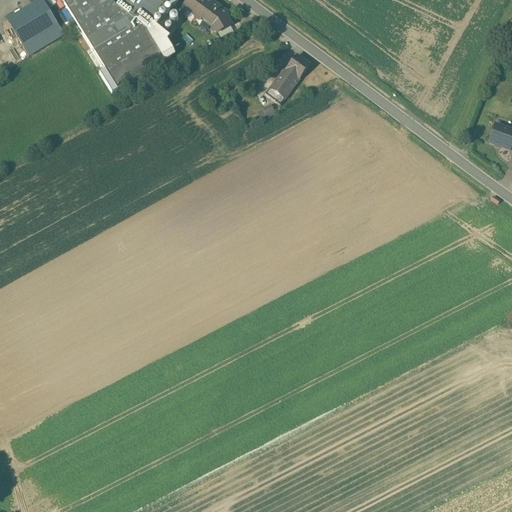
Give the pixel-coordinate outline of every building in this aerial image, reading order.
[(164,63),(145,31),(169,0),(71,0),(63,5),(116,91),(164,63)] [(179,0),(174,9),(180,14),(185,8),(184,7),(189,0),(179,0)] [(225,13),(207,1),(207,0),(189,0),(184,7),(185,8),(194,15),(195,21),(202,20),(212,28),(211,33),(216,35),(220,41),(234,34),(223,15),(225,13)] [(41,1),(6,22),(22,48),(56,27),(41,1)] [(56,27),(22,48),(28,57),(62,37),(56,27)] [(295,58),(286,71),(284,70),(264,97),(279,107),(284,101),(285,101),(308,67),(295,58)] [(270,107),(262,111),(265,117),(273,113),(270,107)] [(511,132),(494,126),(487,144),(509,152),(511,144),(511,132)] [(493,198),(490,202),(497,206),(500,203),(493,198)]
